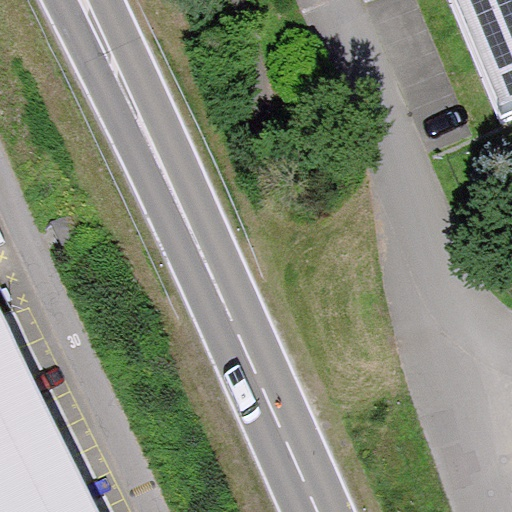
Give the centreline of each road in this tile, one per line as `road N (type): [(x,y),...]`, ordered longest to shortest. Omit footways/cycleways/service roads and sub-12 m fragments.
road 1 (primary): [(84,0),(317,511)]
road 2 (residential): [(333,0),(381,107),(432,329),(492,511)]
road 3 (unclassified): [(0,178),(156,511)]
